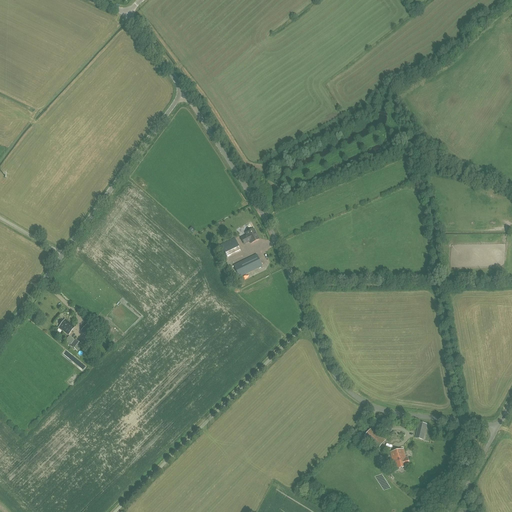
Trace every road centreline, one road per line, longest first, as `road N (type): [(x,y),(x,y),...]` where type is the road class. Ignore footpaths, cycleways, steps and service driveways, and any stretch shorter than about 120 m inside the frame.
road 1 (unclassified): [(0,339),(178,94)]
road 2 (unclassified): [(114,511),(309,320)]
road 3 (unclassified): [(309,320),(258,209),(178,94)]
road 4 (unclassified): [(499,425),(369,406),(333,375),(309,320)]
